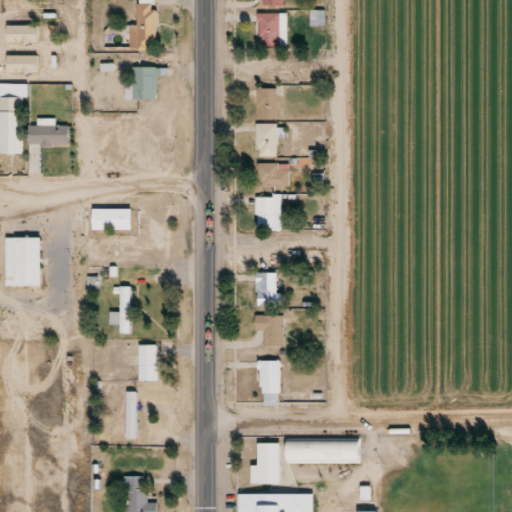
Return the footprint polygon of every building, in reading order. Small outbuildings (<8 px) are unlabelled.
[(267,0),(267,11),(286,11),(286,0),(267,0)] [(140,8),(140,54),(158,53),(157,31),(161,31),(161,14),(153,14),(153,8),(140,8)] [(260,19),(260,29),(262,29),(263,40),(267,40),(267,52),(282,51),(282,19),(260,19)] [(10,28),(10,45),(41,45),(40,27),(10,28)] [(12,60),(12,78),(42,77),(41,60),(12,60)] [(136,71),(136,103),(160,103),(160,82),(172,82),(172,73),(160,73),(160,71),(136,71)] [(259,94),(259,112),(262,112),(262,124),(280,124),(280,94),(259,94)] [(0,101),(0,159),(24,159),(23,101),(0,101)] [(258,128),(258,154),(262,154),(262,162),(280,162),(281,142),(288,143),(288,132),(280,132),(280,128),(258,128)] [(29,129),(29,149),(70,149),(70,129),(29,129)] [(261,168),(261,180),(267,192),(292,192),(292,174),(282,174),(282,167),(261,168)] [(257,202),(258,239),(286,238),(285,198),(275,198),(276,202),(257,202)] [(94,212),(94,235),(134,236),(135,212),(94,212)] [(6,243),(7,293),(43,292),(42,243),(6,243)] [(257,278),(257,312),(284,312),(284,299),(279,299),(279,278),(257,278)] [(128,333),(128,287),(118,287),(118,321),(118,333),(128,333)] [(256,320),(256,333),(265,333),(265,352),(286,352),(286,320),(256,320)] [(140,348),(141,388),(160,388),(159,347),(140,348)] [(258,376),(261,376),(261,399),(283,399),(282,366),(258,366),(258,376)] [(125,438),(135,438),(135,391),(125,391),(125,438)] [(130,395),(130,446),(142,446),(142,395),(130,395)] [(286,444),(286,468),(363,468),(363,444),(286,444)] [(259,449),(259,469),(252,469),(252,489),(283,489),(283,449),(259,449)] [(126,482),(126,500),(132,500),(132,511),(161,511),(161,509),(150,509),(150,488),(140,488),(140,482),(126,482)] [(237,511),(237,497),(314,498),(314,511),(237,511)]
